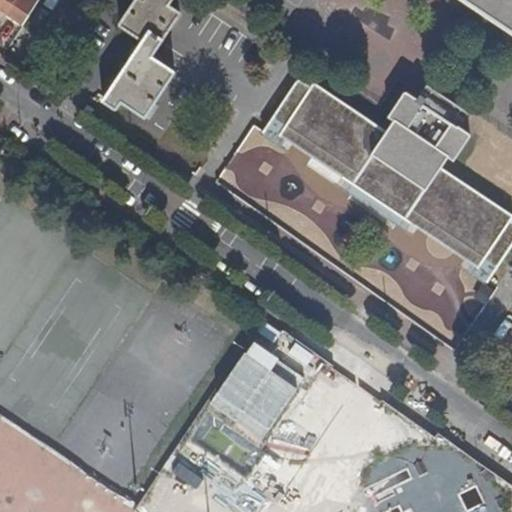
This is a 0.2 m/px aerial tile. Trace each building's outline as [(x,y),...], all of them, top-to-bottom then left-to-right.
[(0,0),(0,7),(18,19),(29,2),(29,0),(0,0)] [(141,39),(101,102),(115,111),(121,103),(144,118),(174,71),(152,57),(180,13),(169,6),(172,0),(135,0),(119,25),(141,39)] [(511,0),(465,0),(511,30),(511,0)] [(44,12),(29,2),(18,19),(16,22),(32,32),(44,12)] [(293,75),(261,125),(484,274),(511,232),(511,220),(504,215),(506,212),(435,165),(442,154),(448,158),(466,132),(452,122),(450,124),(445,120),(451,111),(423,92),(417,101),(411,98),(412,95),(399,87),(382,113),(386,116),(379,127),(307,79),(305,83),(293,75)] [(247,474),(305,373),(243,338),(145,510),(148,511),(217,511),(233,485),(201,467),(209,452),(247,474)] [(287,356),(311,368),(317,355),(293,343),(287,356)]
